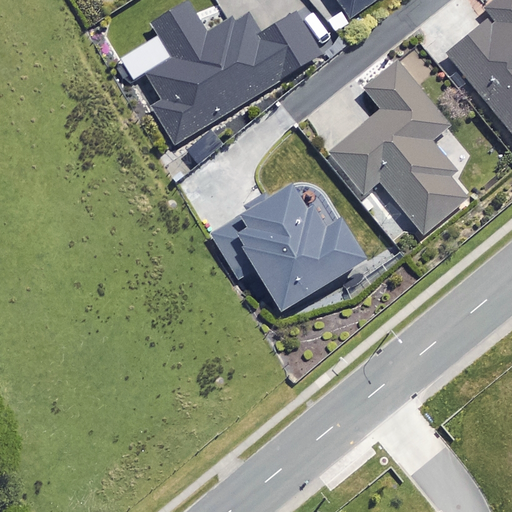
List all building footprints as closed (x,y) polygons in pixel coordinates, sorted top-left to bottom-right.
[(350,24),(347,19),(374,0),(332,0),(340,11),(325,21),(335,34),(350,24)] [(511,0),(493,0),(479,12),(485,19),(443,54),(511,137),(511,0)] [(133,83),(141,78),(157,104),(149,109),(172,147),(323,53),(296,9),(255,34),(242,14),(204,37),(182,2),(148,23),(156,36),(118,60),(133,83)] [(444,127),(392,61),(358,88),(377,112),(324,153),(358,197),(377,182),(420,237),(469,199),(425,142),(444,127)] [(284,183),(232,216),(236,221),(209,238),(235,279),(249,270),(276,313),(359,261),(320,200),(302,212),(284,183)]
